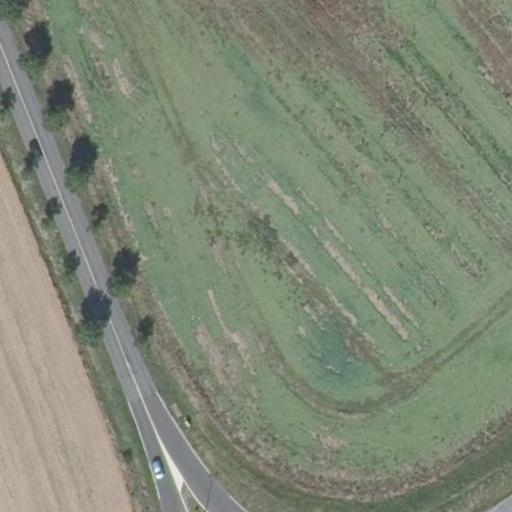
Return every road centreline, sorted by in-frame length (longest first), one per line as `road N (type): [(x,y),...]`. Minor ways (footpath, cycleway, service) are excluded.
road 1 (tertiary): [(139,397),(0,49)]
road 2 (tertiary): [(223,511),(139,397)]
